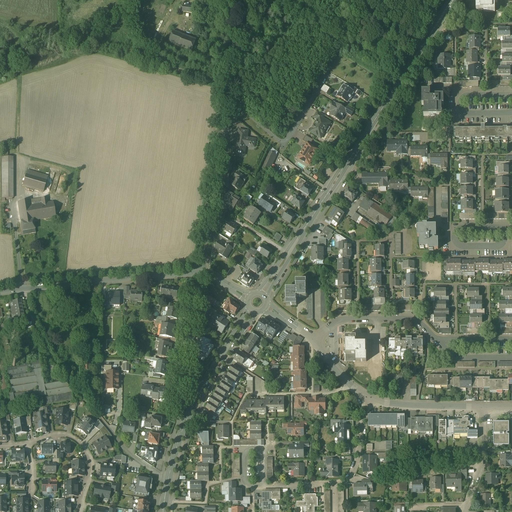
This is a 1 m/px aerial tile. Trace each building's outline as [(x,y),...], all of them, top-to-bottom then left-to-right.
[(475,0),(476,10),(483,10),(483,12),(495,12),(495,4),(497,4),(497,0),(475,0)] [(196,41),(172,32),(168,42),(192,51),(196,41)] [(480,37),(470,37),(470,51),(478,51),(479,51),(479,48),(480,48),(480,37)] [(511,41),(506,42),(502,42),(502,50),(507,50),(511,50),(511,41)] [(470,51),(467,51),(467,63),(469,63),(469,66),(479,66),(479,61),(478,62),(478,51),(470,51)] [(511,54),(507,55),(502,55),(502,63),(504,63),(506,63),(511,62),(511,54)] [(450,55),(439,55),(439,69),(450,69),(450,55)] [(469,66),(469,78),(470,78),(470,81),(475,81),(478,81),(480,81),(480,78),(481,78),(481,66),(479,66),(469,66)] [(506,68),(498,68),(499,76),(503,76),(511,76),(510,75),(510,68),(506,68)] [(344,86),(337,97),(347,103),(349,100),(350,100),(353,96),(352,96),(353,93),(354,92),(352,91),(344,86)] [(361,93),(354,88),(352,91),(354,92),(353,93),(359,97),(361,93)] [(435,98),(431,98),(431,91),(422,91),(422,106),(425,105),(425,113),(424,113),(424,116),(443,116),(443,112),(442,112),(442,105),(444,105),(444,96),(435,96),(435,98)] [(345,109),(337,105),(336,106),(334,104),(330,110),(333,112),(330,116),(340,122),(345,113),(346,110),(345,109)] [(354,111),(347,106),(345,109),(346,110),(345,113),(351,117),(354,111)] [(325,116),(318,112),(314,118),(317,120),(320,117),(323,119),(325,116)] [(323,119),(320,117),(317,120),(310,133),(318,138),(319,138),(321,139),(325,132),(327,133),(329,128),(330,128),(328,127),(330,123),(323,119)] [(511,130),(499,131),(485,131),(485,126),(481,126),(481,131),(455,131),(455,139),(460,139),(460,141),(463,141),(463,142),(464,142),(464,139),(467,139),(467,141),(471,141),(471,142),(471,139),(477,139),(477,141),(481,140),(481,142),(482,142),(482,139),(485,139),(485,140),(489,140),(489,142),(490,142),(490,139),(496,139),(496,140),(499,140),(499,142),(499,139),(503,139),(503,140),(507,140),(507,139),(511,138),(511,130)] [(248,132),(239,130),(235,154),(244,156),(246,147),(254,148),(256,140),(247,139),(248,132)] [(313,140),(305,135),(302,141),(307,144),(310,145),(313,140)] [(407,141),(393,141),(393,140),(388,140),(388,151),(402,150),(402,154),(407,154),(407,150),(407,147),(407,141)] [(310,145),(307,144),(300,156),(305,158),(303,161),(306,163),(307,164),(308,164),(309,165),(318,150),(310,145)] [(270,147),(261,169),(269,172),(276,155),(278,153),(270,147)] [(427,147),(407,147),(407,150),(411,150),(411,156),(423,156),(423,158),(427,158),(427,155),(427,147)] [(447,154),(431,154),(431,155),(431,160),(431,165),(442,165),(442,169),(448,169),(447,154)] [(13,194),(13,157),(2,158),(2,195),(13,194)] [(472,161),(461,161),(461,170),(466,170),(473,169),(473,162),(472,161)] [(508,162),(496,163),(496,167),(499,167),(499,175),(509,174),(508,162)] [(48,177),(27,171),(23,186),(43,192),(48,177)] [(379,174),(367,174),(367,173),(362,173),(362,185),(368,185),(368,184),(382,184),(382,188),(388,187),(388,186),(388,181),(388,173),(379,173),(379,174)] [(242,175),(240,175),(239,174),(239,175),(237,179),(243,183),(246,180),(247,180),(245,179),(245,177),(243,178),(242,177),(242,175)] [(499,175),(498,175),(498,188),(503,188),(509,187),(509,174),(499,175)] [(466,175),(461,175),(461,184),(466,184),(466,188),(473,188),(476,188),(476,183),(473,183),(473,175),(466,175)] [(236,179),(232,186),(231,186),(232,186),(238,191),(239,191),(238,190),(243,184),(244,184),(237,179),(236,178),(236,179)] [(306,183),(302,180),(295,189),(300,192),(303,193),(308,197),(313,190),(311,188),(312,187),(306,183)] [(408,181),(391,181),(391,186),(392,190),(400,190),(400,189),(403,189),(403,192),(408,192),(408,188),(408,181)] [(358,194),(349,188),(343,196),(352,203),(358,194)] [(428,188),(411,188),(411,192),(411,198),(423,198),(423,199),(428,199),(428,198),(428,194),(428,191),(428,188)] [(466,188),(461,188),(461,196),(464,196),(473,196),(473,188),(466,188)] [(224,190),(221,195),(226,198),(229,193),(224,190)] [(503,191),(495,191),(495,201),(505,201),(509,200),(509,191),(503,191)] [(301,196),(293,192),(292,194),(294,196),(296,197),(303,201),(304,199),(301,196)] [(240,200),(229,193),(226,198),(221,205),(228,209),(225,213),(226,214),(229,209),(232,211),(240,200)] [(268,199),(264,196),(259,205),(267,210),(267,211),(268,212),(269,212),(270,213),(276,203),(268,199)] [(296,197),(294,196),(290,203),(300,209),(304,202),(303,201),(296,197)] [(42,204),(31,206),(30,201),(18,203),(21,223),(33,221),(34,222),(36,221),(36,220),(55,217),(53,203),(48,203),(47,198),(41,199),(42,204)] [(369,200),(366,198),(360,207),(369,213),(368,214),(375,220),(378,222),(386,227),(393,217),(372,202),(369,200)] [(464,201),(461,201),(461,211),(467,211),(467,214),(475,214),(476,214),(476,211),(473,211),(473,201),(464,201)] [(505,204),(495,204),(495,214),(499,214),(502,214),(505,214),(508,213),(509,213),(509,204),(505,204)] [(251,208),(244,219),(253,226),(261,214),(251,208)] [(344,214),(335,208),(329,219),(332,221),(330,224),(336,228),(339,223),(337,222),(343,214),(344,214)] [(295,216),(287,211),(282,219),(290,224),(295,216)] [(360,216),(356,213),(352,219),(357,222),(360,216)] [(21,223),(22,231),(35,229),(34,222),(33,221),(21,223)] [(237,228),(229,222),(224,230),(232,235),(237,228)] [(423,227),(418,227),(418,237),(420,237),(420,248),(429,248),(429,250),(438,250),(438,240),(436,240),(436,226),(427,226),(427,225),(423,225),(423,227)] [(282,237),(277,233),(273,239),(279,242),(282,237)] [(236,245),(228,240),(225,245),(232,249),(233,250),(236,246),(236,245)] [(225,245),(219,241),(214,249),(220,253),(219,255),(226,259),(232,249),(225,245)] [(351,246),(347,246),(347,243),(339,243),(339,250),(343,250),(343,258),(350,258),(351,258),(351,246)] [(272,251),(265,246),(263,250),(260,248),(257,252),(258,252),(268,259),(272,251)] [(384,246),(376,246),(376,258),(376,260),(381,260),(385,260),(385,257),(384,257),(384,246)] [(257,252),(249,247),(246,252),(255,257),(258,252),(257,252)] [(319,248),(312,248),(312,262),(323,261),(323,249),(323,248),(319,248)] [(249,269),(257,274),(262,267),(260,265),(260,263),(255,260),(249,269)] [(376,260),(370,260),(370,265),(371,265),(371,272),(375,272),(375,275),(382,275),(386,275),(386,272),(382,272),(381,260),(376,260)] [(343,261),(338,261),(338,271),(342,271),(348,271),(348,270),(348,261),(343,261)] [(414,262),(403,262),(403,270),(410,270),(414,270),(414,262)] [(254,280),(245,275),(243,278),(241,276),(238,281),(249,288),(254,280)] [(375,275),(372,275),(372,283),(371,283),(371,287),(375,287),(376,290),(384,290),(386,290),(386,287),(382,287),(382,275),(375,275)] [(410,275),(406,275),(406,287),(408,287),(415,287),(414,275),(410,275)] [(342,276),(338,276),(338,287),(349,287),(348,276),(342,276)] [(296,289),(286,289),(286,306),(297,306),(297,298),(307,298),(306,289),(306,281),(296,281),(296,289)] [(170,288),(163,287),(161,295),(169,296),(170,288)] [(178,289),(170,288),(169,296),(171,297),(171,299),(175,300),(176,297),(177,298),(178,289)] [(511,288),(503,289),(503,298),(509,298),(509,302),(511,302),(511,288)] [(446,289),(434,289),(434,298),(446,298),(446,297),(446,289)] [(479,289),(467,289),(467,298),(474,298),(474,303),(482,303),(482,298),(479,298),(479,289)] [(376,290),(374,290),(374,300),(375,305),(380,305),(384,305),(386,305),(386,302),(385,302),(384,290),(376,290)] [(408,290),(404,290),(404,295),(406,295),(406,299),(414,299),(414,290),(408,290)] [(138,291),(131,291),(131,299),(131,301),(136,301),(136,302),(140,302),(140,301),(142,301),(142,293),(138,293),(138,291)] [(352,291),(339,291),(339,306),(341,306),(344,306),(347,306),(351,306),(351,302),(352,302),(352,291)] [(120,295),(105,295),(105,297),(105,306),(119,306),(120,299),(123,299),(123,294),(120,294),(120,295)] [(76,297),(64,298),(65,307),(72,307),(72,308),(77,308),(76,297)] [(240,307),(231,302),(232,301),(229,299),(226,304),(227,305),(224,311),(229,314),(230,312),(235,315),(240,307)] [(21,300),(13,301),(16,320),(16,321),(24,320),(21,300)] [(509,302),(500,302),(500,311),(506,311),(506,315),(511,315),(511,306),(511,302),(509,302)] [(434,303),(434,311),(440,311),(446,311),(446,310),(446,303),(434,303)] [(474,303),(470,303),(470,311),(476,311),(476,316),(482,316),(485,316),(485,310),(482,310),(482,303),(474,303)] [(173,308),(169,308),(168,313),(169,313),(168,318),(169,318),(177,319),(178,313),(178,309),(173,308)] [(217,313),(211,308),(207,308),(205,319),(211,320),(212,321),(216,315),(217,313)] [(216,315),(212,321),(210,323),(220,329),(218,331),(222,334),(229,323),(229,322),(229,323),(224,320),(225,319),(223,317),(221,318),(216,315)] [(511,315),(506,315),(499,316),(499,323),(506,323),(506,328),(511,328),(511,315)] [(440,316),(434,316),(434,324),(440,324),(446,324),(446,323),(446,316),(440,316)] [(476,316),(470,316),(470,324),(475,324),(475,329),(478,329),(484,329),(485,329),(485,323),(482,323),(482,316),(476,316)] [(280,328),(271,322),(269,324),(263,320),(256,330),(265,335),(265,334),(273,339),(280,328)] [(170,326),(163,325),(162,332),(160,331),(158,339),(160,340),(161,337),(171,338),(170,341),(176,342),(178,333),(175,333),(176,327),(170,326)] [(284,332),(278,341),(282,344),(285,339),(286,338),(288,335),(284,332)] [(297,338),(292,334),(291,336),(289,340),(294,343),(295,341),(297,339),(297,338)] [(252,335),(247,342),(255,347),(259,340),(252,335)] [(356,337),(345,337),(345,362),(367,362),(367,343),(356,343),(356,337)] [(211,342),(198,340),(196,353),(199,353),(207,358),(214,347),(210,345),(210,342),(211,342)] [(255,347),(247,342),(245,345),(244,345),(243,345),(243,346),(243,348),(242,348),(245,350),(245,352),(249,355),(249,354),(251,356),(253,353),(251,352),(255,347)] [(162,343),(160,343),(158,357),(170,359),(171,353),(170,353),(171,344),(166,344),(162,343)] [(247,358),(239,353),(235,360),(242,365),(247,358)] [(88,356),(81,356),(81,360),(84,360),(84,370),(89,370),(89,362),(91,362),(91,359),(88,359),(88,356)] [(254,362),(247,358),(242,365),(250,369),(254,362)] [(23,363),(23,360),(16,361),(17,364),(9,366),(10,369),(8,369),(10,381),(8,382),(9,384),(10,384),(12,395),(9,396),(10,402),(45,396),(46,402),(42,402),(42,406),(73,401),(71,390),(64,381),(60,382),(60,378),(57,379),(57,380),(56,381),(56,382),(44,385),(39,361),(23,363)] [(169,364),(157,362),(156,368),(157,369),(168,370),(169,364)] [(111,366),(101,366),(101,375),(106,375),(106,373),(111,373),(111,366)] [(242,372),(233,366),(229,371),(230,372),(238,377),(241,372),(242,372)] [(168,370),(157,369),(156,375),(161,376),(167,377),(168,370)] [(238,377),(230,372),(227,377),(235,382),(236,383),(239,378),(238,377)] [(111,373),(106,373),(106,375),(106,378),(105,378),(105,384),(106,384),(106,390),(118,390),(118,385),(117,384),(117,378),(118,378),(118,373),(111,373)] [(5,375),(0,376),(0,378),(2,392),(8,391),(5,375)] [(235,382),(227,377),(226,376),(222,382),(223,382),(231,387),(232,387),(235,382)] [(447,376),(441,376),(441,386),(448,386),(448,387),(451,387),(451,379),(447,379),(447,376)] [(460,379),(451,379),(451,387),(454,387),(454,389),(460,388),(460,379)] [(231,387),(223,382),(220,387),(228,393),(229,393),(232,388),(232,387),(231,387)] [(154,387),(147,386),(146,398),(153,399),(154,389),(154,387)] [(228,393),(220,387),(219,387),(216,392),(217,393),(225,398),(228,393)] [(167,389),(161,388),(160,390),(159,400),(166,401),(167,390),(167,389)] [(160,390),(154,389),(153,399),(152,400),(159,401),(159,400),(160,390)] [(225,398),(217,393),(213,398),(221,403),(222,404),(226,398),(225,398)] [(221,403),(213,398),(212,397),(209,403),(210,403),(218,408),(221,403)] [(325,400),(319,400),(319,398),(314,398),(314,400),(309,400),(309,402),(309,410),(315,410),(315,415),(324,415),(324,410),(325,410),(325,400)] [(275,399),(266,399),(266,402),(266,409),(275,409),(275,399)] [(284,399),(275,399),(275,409),(284,409),(284,399)] [(256,402),(246,402),(246,404),(246,412),(247,412),(256,412),(256,402)] [(266,402),(256,402),(256,412),(266,412),(266,409),(266,402)] [(218,408),(210,403),(206,408),(211,411),(215,414),(219,409),(218,408)] [(49,406),(42,406),(43,414),(45,413),(45,415),(50,414),(49,406)] [(68,411),(57,410),(56,417),(57,417),(57,421),(57,425),(67,426),(68,411)] [(43,414),(33,415),(35,423),(46,421),(45,415),(45,413),(43,414)] [(159,417),(153,416),(153,417),(152,420),(148,420),(148,422),(146,422),(145,428),(151,429),(151,427),(161,428),(162,424),(162,423),(163,421),(162,420),(162,419),(159,418),(159,417)] [(436,416),(433,416),(426,416),(426,419),(433,419),(433,427),(436,427),(436,416)] [(95,424),(85,418),(81,424),(90,430),(95,424)] [(25,419),(13,421),(15,435),(27,434),(26,427),(25,420),(25,419)] [(464,419),(464,420),(462,420),(459,420),(458,420),(453,420),(453,422),(453,436),(454,436),(454,435),(467,435),(467,431),(467,427),(469,427),(470,427),(470,425),(469,425),(469,420),(469,419),(464,419)] [(46,421),(35,423),(36,430),(42,429),(42,431),(46,430),(46,428),(48,428),(46,421)] [(98,421),(94,427),(99,431),(103,427),(98,421)] [(346,427),(336,427),(336,433),(339,433),(339,440),(341,440),(341,445),(350,445),(350,427),(353,427),(353,421),(346,422),(346,427)] [(136,424),(123,422),(122,432),(134,434),(136,424)] [(261,422),(251,422),(251,431),(261,431),(261,422)] [(295,424),(294,425),(288,425),(288,435),(293,435),(294,436),(303,436),(303,425),(306,425),(306,422),(300,422),(300,425),(296,425),(295,424)] [(503,424),(497,424),(497,426),(495,426),(495,433),(498,433),(498,435),(494,435),(493,435),(494,446),(509,446),(509,435),(508,435),(507,435),(507,433),(508,433),(509,433),(509,422),(503,422),(503,423),(503,424)] [(90,430),(81,424),(77,429),(86,436),(90,430)] [(103,427),(99,431),(103,436),(106,434),(109,433),(103,427)] [(228,427),(218,427),(219,437),(223,437),(223,439),(228,438),(228,427)] [(261,431),(251,431),(251,440),(252,440),(255,440),(258,440),(261,440),(262,440),(261,431)] [(209,433),(197,433),(202,444),(202,447),(203,447),(209,447),(209,433)] [(160,436),(150,434),(150,437),(146,437),(145,441),(149,441),(149,444),(158,445),(160,437),(160,436)] [(105,437),(94,443),(92,444),(93,446),(98,455),(108,449),(111,448),(110,446),(105,437)] [(67,443),(63,443),(63,444),(60,444),(60,451),(60,454),(62,454),(70,454),(70,444),(67,444),(67,443)] [(52,446),(44,446),(44,445),(41,446),(41,455),(53,455),(52,446)] [(300,446),(292,446),(292,449),(290,449),(290,454),(292,454),(292,458),(303,458),(303,447),(303,446),(300,446)] [(209,447),(203,447),(204,455),(214,455),(214,447),(209,447)] [(158,451),(142,448),(141,453),(146,453),(145,458),(149,459),(149,461),(156,462),(157,459),(158,455),(157,455),(158,451)] [(23,450),(12,450),(12,451),(12,453),(11,453),(10,456),(10,461),(15,461),(15,463),(20,462),(20,461),(23,461),(24,461),(24,454),(23,450)] [(214,455),(204,455),(204,464),(209,464),(214,464),(214,455)] [(511,459),(511,460),(511,455),(508,455),(508,456),(501,456),(501,461),(502,461),(502,467),(501,467),(501,468),(503,468),(511,468),(511,467),(511,459)] [(368,458),(364,458),(364,466),(364,473),(369,473),(369,471),(376,471),(376,465),(375,465),(375,458),(368,458)] [(338,461),(327,461),(327,467),(328,467),(328,471),(321,471),(321,477),(327,477),(333,477),(333,475),(338,475),(338,461)] [(50,464),(50,463),(48,463),(48,464),(45,464),(45,472),(50,472),(50,473),(55,473),(55,465),(55,464),(52,464),(50,464)] [(204,464),(198,464),(199,473),(209,473),(209,464),(204,464)] [(294,465),(288,465),(288,470),(294,470),(294,477),(304,477),(304,467),(304,464),(294,464),(294,465)] [(108,465),(101,465),(98,465),(98,470),(100,470),(100,475),(103,475),(103,476),(107,477),(108,465)] [(115,466),(110,466),(110,465),(108,465),(107,477),(110,477),(110,478),(114,479),(115,466)] [(209,473),(199,473),(199,482),(201,482),(209,482),(209,473)] [(461,479),(461,475),(451,475),(451,474),(447,474),(447,487),(456,487),(456,492),(461,492),(461,479)] [(488,475),(486,475),(486,485),(496,485),(496,479),(500,479),(500,475),(497,475),(488,475)] [(17,476),(12,476),(12,477),(12,486),(14,486),(15,487),(18,487),(18,486),(24,486),(24,476),(17,476)] [(153,480),(136,477),(133,494),(149,496),(150,490),(152,491),(153,486),(152,486),(153,480)] [(440,478),(430,478),(430,490),(440,490),(440,485),(440,478)] [(393,482),(393,486),(393,490),(395,490),(395,492),(406,492),(405,481),(393,482)] [(423,484),(423,481),(412,481),(412,493),(423,493),(423,484)] [(51,482),(42,482),(42,491),(47,491),(47,492),(51,492),(56,492),(56,484),(56,482),(51,482)] [(199,482),(191,482),(191,491),(202,490),(201,482),(199,482)] [(367,484),(364,484),(354,484),(354,489),(357,489),(357,496),(363,496),(363,493),(367,493),(367,484)] [(110,489),(96,486),(93,497),(104,499),(104,497),(109,497),(110,489)] [(236,487),(229,487),(229,496),(231,496),(231,502),(241,502),(241,490),(236,490),(236,487)] [(202,490),(191,491),(191,499),(202,499),(202,490)] [(265,493),(262,493),(262,511),(271,511),(271,502),(269,502),(268,498),(276,498),(276,500),(280,500),(280,493),(279,493),(265,493)] [(318,499),(317,498),(316,498),(316,495),(315,495),(306,495),(306,502),(315,502),(315,506),(317,506),(318,505),(318,499)] [(485,495),(480,495),(480,508),(491,508),(491,495),(485,495)] [(147,503),(138,501),(138,502),(135,501),(135,503),(134,507),(133,511),(137,511),(148,511),(149,511),(148,510),(149,505),(147,505),(147,503)] [(306,502),(296,502),(296,508),(302,508),(302,511),(314,511),(315,506),(315,502),(306,502)]
